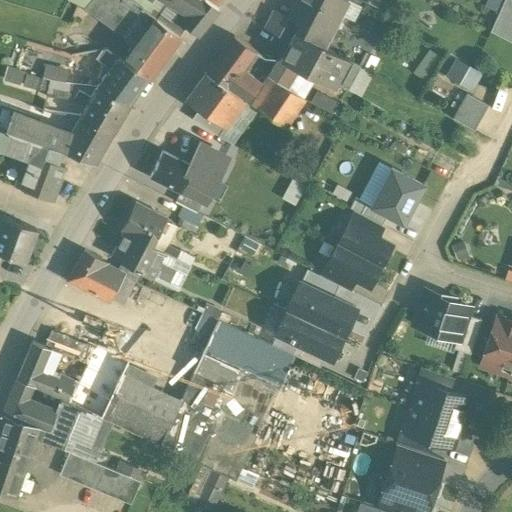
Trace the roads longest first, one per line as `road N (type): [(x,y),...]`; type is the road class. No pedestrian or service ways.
road 1 (residential): [(0,370),(146,124),(246,0)]
road 2 (residential): [(511,118),(418,262)]
